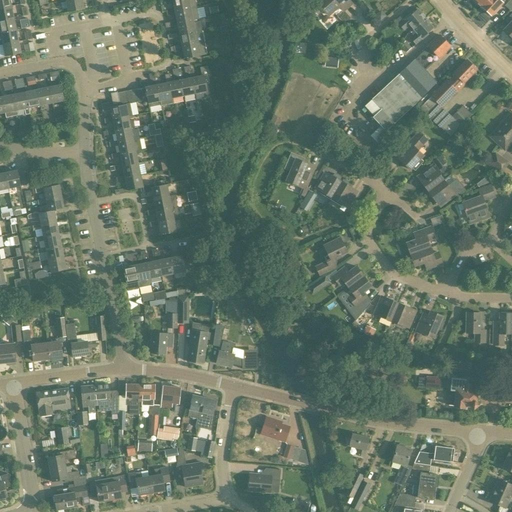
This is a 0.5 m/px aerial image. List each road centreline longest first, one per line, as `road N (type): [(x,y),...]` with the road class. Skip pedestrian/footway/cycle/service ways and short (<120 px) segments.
road 1 (unclassified): [(478,430),(392,423),(233,386)]
road 2 (residential): [(449,291),(398,277),(369,243),(369,225),(387,193)]
road 3 (residential): [(116,19),(157,11),(167,65),(127,75)]
road 4 (residential): [(33,510),(14,383)]
